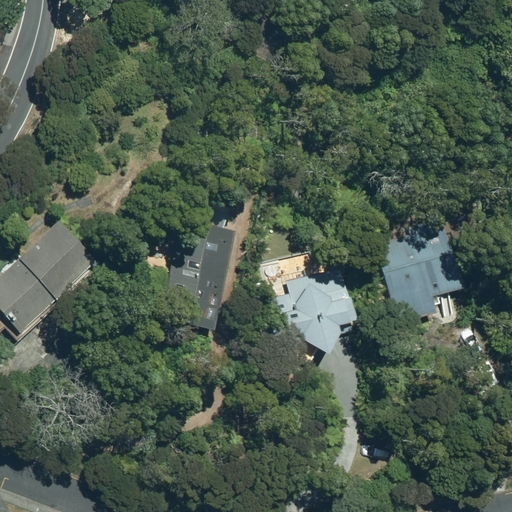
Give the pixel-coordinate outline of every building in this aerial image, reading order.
[(238,53),(268,66),(278,43),(247,30),(238,53)] [(180,216),(221,227),(226,207),(186,196),(180,216)] [(368,249),(390,327),(430,315),(426,299),(457,290),(436,213),(403,222),(408,238),(368,249)] [(0,330),(1,330),(9,339),(94,263),(56,220),(0,270),(0,330)] [(153,322),(207,335),(233,233),(179,220),(153,322)] [(296,344),(317,358),(331,335),(330,329),(349,325),(337,270),(284,281),(286,295),(272,298),(280,339),(294,336),(296,344)] [(203,396),(225,396),(225,379),(202,379),(203,396)]
